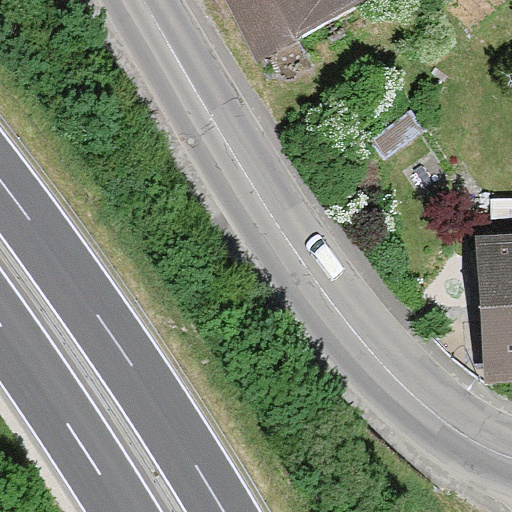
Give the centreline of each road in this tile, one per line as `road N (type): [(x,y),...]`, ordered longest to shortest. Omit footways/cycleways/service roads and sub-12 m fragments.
road 1 (secondary): [(511,459),(442,427),(322,295),(200,111),(139,0)]
road 2 (motorway): [(224,511),(0,186)]
road 3 (motorway): [(0,324),(123,511)]
